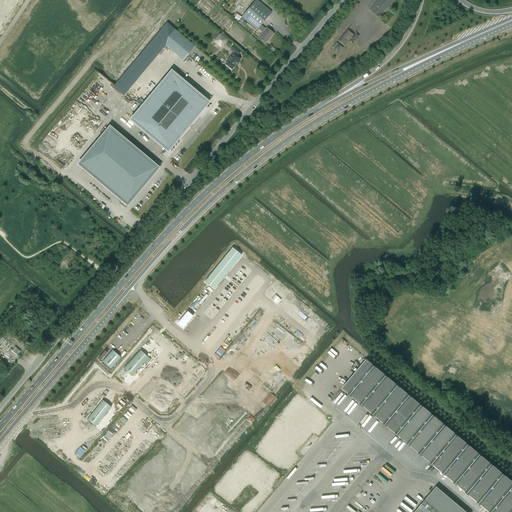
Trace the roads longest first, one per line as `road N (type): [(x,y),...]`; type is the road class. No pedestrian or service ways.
road 1 (primary): [(0,442),(163,250),(230,185),(295,134),(461,43)]
road 2 (unclassified): [(0,406),(341,0)]
road 3 (primary): [(302,120),(158,239),(0,426)]
road 4 (primary): [(461,43),(353,88),(302,120)]
road 5 (primary): [(420,0),(388,57),(302,120)]
